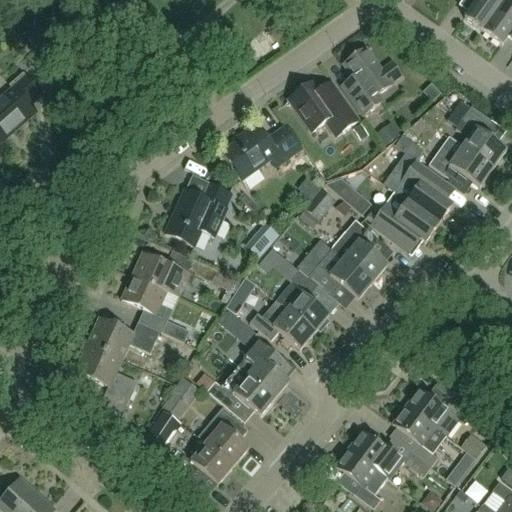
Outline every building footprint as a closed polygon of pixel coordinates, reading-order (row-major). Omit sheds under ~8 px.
[(482,35),(503,5),(506,0),(476,0),(478,1),(463,22),(482,35)] [(511,44),(511,0),(506,0),(503,5),(482,35),(501,48),(506,40),(511,44)] [(343,68),(353,82),(341,90),(348,100),(362,120),(382,105),(377,98),(391,88),(390,86),(399,79),(390,66),(380,73),(365,52),(343,68)] [(28,109),(40,98),(23,78),(10,89),(12,92),(0,102),(0,146),(35,116),(28,109)] [(311,136),(324,127),(335,141),(358,124),(333,89),(321,98),(312,86),(288,104),(311,136)] [(490,125),(471,110),(455,133),(468,142),(462,151),(492,173),(505,155),(481,138),(490,125)] [(275,171),(301,153),(285,131),(267,143),(257,128),(241,139),(243,142),(221,157),(241,185),(270,165),(275,171)] [(479,191),(492,173),(462,151),(448,141),(428,169),(448,183),(455,174),(479,191)] [(393,196),(438,228),(451,210),(442,203),(451,191),(415,165),(393,196)] [(309,203),(319,192),(305,180),(296,192),(309,203)] [(225,214),(223,213),(230,198),(207,188),(200,202),(183,195),(163,239),(192,252),(199,236),(213,242),(225,214)] [(334,205),(320,193),(303,213),(317,224),(334,205)] [(410,260),(421,245),(424,247),(438,228),(393,196),(381,214),(371,228),(410,260)] [(332,253),(372,287),(387,270),(369,254),(378,244),(355,225),(346,237),(332,253)] [(372,287),(332,253),(310,279),(332,298),(340,289),(358,304),(372,287)] [(267,274),(279,260),(273,255),(261,269),(267,274)] [(176,271),(142,256),(132,279),(165,295),(176,300),(183,285),(189,287),(193,278),(210,286),(215,274),(193,264),(188,275),(176,270),(176,271)] [(286,314),(314,337),(317,333),(320,336),(330,325),(327,322),(328,320),(307,302),(318,290),(299,274),(291,284),(293,286),(278,304),(287,312),(286,314)] [(165,295),(132,279),(121,304),(154,319),(165,295)] [(236,317),(245,304),(235,297),(226,311),(236,317)] [(338,307),(331,314),(346,327),(353,320),(338,307)] [(237,322),(228,314),(218,327),(227,334),(237,322)] [(300,354),(314,337),(286,314),(272,330),(257,317),(248,327),(270,346),(279,336),(300,354)] [(87,349),(121,364),(128,349),(149,359),(159,337),(137,327),(132,338),(99,322),(87,349)] [(184,347),(189,335),(166,325),(161,337),(184,347)] [(236,372),(246,380),(274,403),(289,385),(282,380),(289,371),(253,341),(242,354),(244,362),(236,372)] [(121,364),(87,349),(75,376),(108,391),(99,411),(118,427),(135,388),(114,379),(121,364)] [(260,420),(274,403),(246,380),(236,372),(220,391),(215,386),(207,396),(229,414),(239,402),(260,420)] [(155,393),(168,403),(177,392),(164,382),(155,393)] [(445,441),(458,423),(465,428),(472,419),(452,403),(445,413),(419,393),(406,411),(445,441)] [(162,412),(179,424),(188,412),(171,399),(162,412)] [(411,457),(431,472),(438,463),(432,458),(445,441),(406,411),(392,428),(418,448),(411,457)] [(206,448),(233,470),(248,452),(239,445),(246,436),(221,415),(199,442),(206,448)] [(170,439),(153,428),(137,453),(154,464),(170,439)] [(349,453),(388,482),(400,466),(391,460),(392,458),(362,435),(349,453)] [(217,489),(233,470),(206,448),(191,466),(183,460),(175,469),(195,486),(202,476),(217,489)] [(374,500),(388,483),(388,482),(349,453),(335,471),(361,490),(354,500),(370,511),(375,511),(381,505),(374,500)] [(170,471),(177,462),(167,454),(160,462),(170,471)] [(431,472),(411,457),(404,467),(423,482),(431,472)] [(511,469),(502,483),(511,490),(511,469)] [(34,502),(36,500),(19,484),(0,505),(0,511),(49,511),(44,506),(41,509),(34,502)] [(506,506),(501,511),(511,511),(511,497),(498,487),(492,496),(506,506)]
